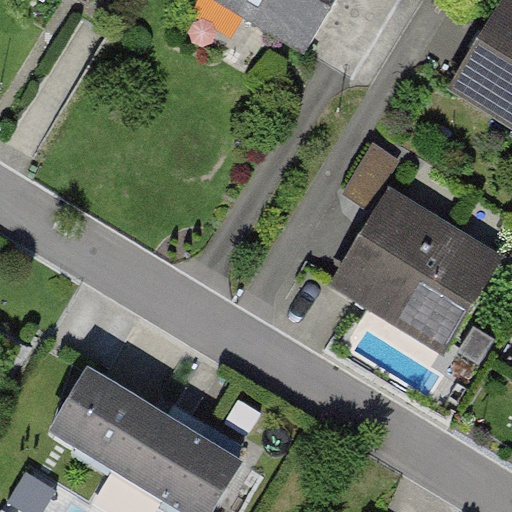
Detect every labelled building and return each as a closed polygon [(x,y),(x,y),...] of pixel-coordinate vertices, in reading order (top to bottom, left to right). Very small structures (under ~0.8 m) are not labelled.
[(109,0),(65,0),(99,19),(109,0)] [(349,0),(213,0),(212,4),(317,60),(349,0)] [(511,3),(461,91),(511,120),(511,3)] [(511,273),(511,261),(396,193),(341,286),(463,358),(511,273)] [(233,511),(260,466),(104,376),(62,449),(171,511),(233,511)]
